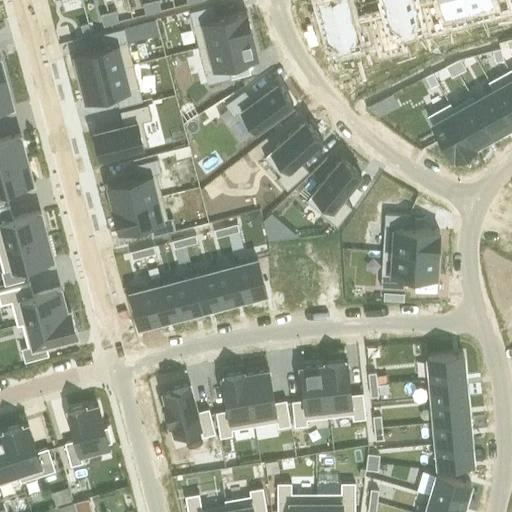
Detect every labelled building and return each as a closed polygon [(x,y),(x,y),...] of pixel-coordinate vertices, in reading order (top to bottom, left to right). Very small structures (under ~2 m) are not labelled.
[(150,0),(148,0),(142,2),(145,13),(153,11),(150,0)] [(158,0),(150,0),(153,11),(161,9),(158,0)] [(319,0),(323,15),(319,16),(323,32),(328,31),(333,53),(372,43),(366,19),(352,22),(346,0),(319,0)] [(384,0),(388,13),(375,16),(384,49),(399,45),(396,36),(420,30),(412,0),(384,0)] [(438,0),(428,3),(435,26),(471,17),(470,12),(469,12),(466,0),(438,0)] [(466,0),(469,12),(470,12),(492,6),(493,11),(507,7),(505,0),(466,0)] [(213,4),(189,10),(199,47),(252,34),(246,10),(216,17),(213,4)] [(116,8),(108,11),(111,22),(119,20),(116,8)] [(108,11),(100,13),(103,24),(111,22),(108,11)] [(87,16),(79,18),(82,30),(90,28),(87,16)] [(76,61),(72,62),(76,78),(133,63),(124,26),(101,32),(104,46),(74,53),(76,61)] [(252,34),(199,47),(208,83),(231,77),(228,64),(258,56),(252,34)] [(504,58),(501,46),(492,48),(495,60),(504,58)] [(466,68),(460,57),(453,61),(458,71),(466,68)] [(453,61),(446,64),(451,75),(458,71),(453,61)] [(133,63),(76,78),(80,92),(83,92),(84,91),(86,99),(116,92),(119,105),(142,99),(133,63)] [(511,73),(509,68),(489,79),(511,120),(511,73)] [(433,71),(425,75),(431,86),(438,82),(433,71)] [(472,94),(494,134),(511,123),(511,120),(489,79),(488,79),(493,88),(475,98),(472,94)] [(6,81),(0,83),(0,108),(13,105),(6,81)] [(244,88),(225,103),(233,114),(237,111),(252,132),(293,103),(278,81),(253,100),(244,88)] [(450,101),(449,101),(475,147),(474,145),(494,134),(472,94),(452,105),(450,101)] [(377,98),(367,103),(367,104),(378,113),(383,110),(377,99),(377,98)] [(449,101),(427,113),(452,157),(454,156),(456,158),(475,147),(449,101)] [(124,123),(94,130),(100,156),(148,144),(142,120),(152,118),(148,103),(120,110),(124,123)] [(305,119),(264,155),(280,174),(277,177),(287,188),(309,169),(299,159),(322,138),(305,119)] [(0,164),(27,158),(20,134),(0,138),(0,164)] [(138,176),(107,184),(113,207),(162,195),(156,172),(161,171),(158,157),(134,163),(138,176)] [(341,157),(306,199),(337,224),(352,206),(342,197),(361,173),(341,157)] [(0,203),(9,201),(5,189),(33,182),(27,158),(0,164),(0,203)] [(162,195),(113,207),(119,230),(149,222),(153,235),(176,230),(172,216),(168,217),(162,195)] [(10,205),(0,207),(0,246),(47,234),(40,210),(13,217),(10,205)] [(270,209),(262,217),(265,228),(276,214),(270,209)] [(385,211),(383,250),(438,253),(439,228),(408,227),(409,213),(385,211)] [(237,222),(226,225),(228,233),(239,230),(237,222)] [(226,225),(214,228),(216,236),(228,233),(226,225)] [(195,233),(184,236),(186,244),(197,241),(195,233)] [(47,234),(0,246),(0,259),(3,270),(1,271),(5,284),(29,278),(26,266),(53,258),(47,234)] [(184,236),(172,239),(174,247),(186,244),(184,236)] [(154,244),(142,247),(144,254),(156,251),(154,244)] [(142,247),(131,250),(132,257),(144,254),(142,247)] [(383,250),(381,287),(405,288),(405,274),(437,276),(438,253),(383,250)] [(257,256),(236,262),(245,297),(267,292),(257,256)] [(236,262),(213,268),(223,303),(245,297),(236,262)] [(213,268),(193,273),(202,308),(223,303),(213,268)] [(193,273),(172,279),(181,314),(202,308),(193,273)] [(172,279),(151,284),(160,319),(181,314),(172,279)] [(30,282),(0,289),(0,303),(0,304),(11,301),(17,324),(71,310),(71,309),(66,310),(60,287),(33,294),(30,282)] [(151,284),(130,290),(139,325),(160,319),(151,284)] [(384,290),(383,298),(394,299),(394,291),(384,290)] [(71,310),(17,324),(17,325),(22,324),(27,346),(21,347),(25,360),(49,354),(46,342),(78,334),(71,310)] [(463,352),(428,355),(430,378),(465,374),(463,352)] [(325,363),(324,363),(329,415),(352,413),(353,418),(366,417),(363,391),(351,392),(347,360),(344,361),(344,358),(325,360),(325,363)] [(303,398),(291,399),(294,425),(307,423),(307,418),(329,415),(324,363),(300,366),(303,398)] [(268,369),(245,372),(254,424),(277,420),(277,426),(290,424),(286,398),(274,400),(268,369)] [(227,408),(215,410),(219,436),(232,434),(232,428),(254,424),(245,372),(243,373),(243,370),(224,374),(224,376),(221,376),(227,408)] [(368,372),(369,384),(377,383),(376,371),(368,372)] [(465,374),(430,378),(432,399),(467,396),(465,374)] [(165,401),(163,401),(169,424),(171,423),(175,437),(201,430),(202,435),(215,432),(209,407),(197,410),(190,382),(171,386),(172,389),(163,391),(165,401)] [(378,395),(377,383),(369,384),(370,396),(378,395)] [(467,396),(432,399),(434,421),(469,418),(467,396)] [(77,437),(65,439),(71,463),(82,460),(80,449),(109,442),(99,403),(70,410),(77,437)] [(381,414),(373,415),(374,427),(382,426),(381,414)] [(469,418),(434,421),(436,442),(471,439),(469,418)] [(28,422),(5,429),(20,476),(19,476),(20,480),(44,473),(56,469),(48,446),(37,450),(28,422)] [(383,438),(382,426),(374,427),(375,439),(383,438)] [(0,492),(1,492),(0,490),(0,482),(19,476),(20,476),(5,429),(0,430),(0,492)] [(471,439),(436,442),(438,465),(473,462),(471,439)] [(221,450),(214,451),(216,465),(224,464),(221,450)] [(374,453),(367,452),(366,460),(378,461),(379,453),(374,453)] [(264,460),(266,472),(278,470),(276,458),(264,460)] [(377,469),(378,461),(366,460),(365,468),(377,469)] [(436,472),(430,493),(464,503),(471,482),(436,472)] [(277,481),(277,511),(290,511),(316,511),(316,491),(291,491),(291,481),(277,481)] [(316,491),(316,511),(342,511),(343,511),(356,511),(355,481),(341,481),(341,491),(316,491)] [(250,493),(225,498),(227,511),(254,511),(255,511),(267,510),(263,485),(249,488),(250,493)] [(369,499),(377,500),(379,488),(371,487),(369,499)] [(199,491),(185,494),(188,511),(227,511),(225,498),(224,498),(225,503),(202,507),(199,491)] [(430,493),(424,511),(461,511),(464,503),(430,493)] [(88,498),(74,502),(77,511),(78,511),(91,509),(88,498)] [(376,511),(377,500),(369,499),(368,511),(376,511)]
